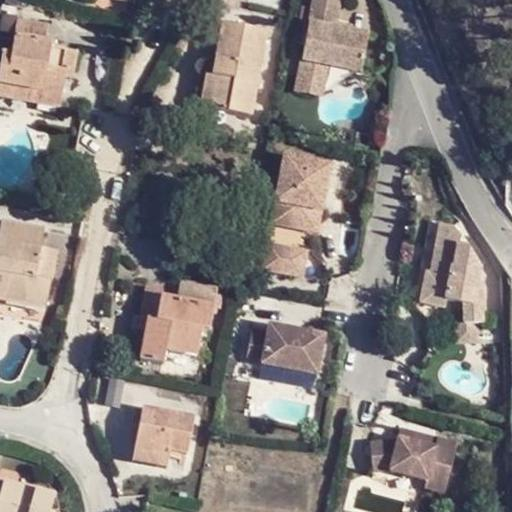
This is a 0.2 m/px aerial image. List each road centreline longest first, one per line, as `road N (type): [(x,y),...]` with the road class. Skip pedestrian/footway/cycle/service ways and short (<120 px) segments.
road 1 (residential): [(116,138),(68,432)]
road 2 (residential): [(355,371),(401,125),(428,91)]
road 3 (residential): [(511,243),(482,206),(428,91)]
